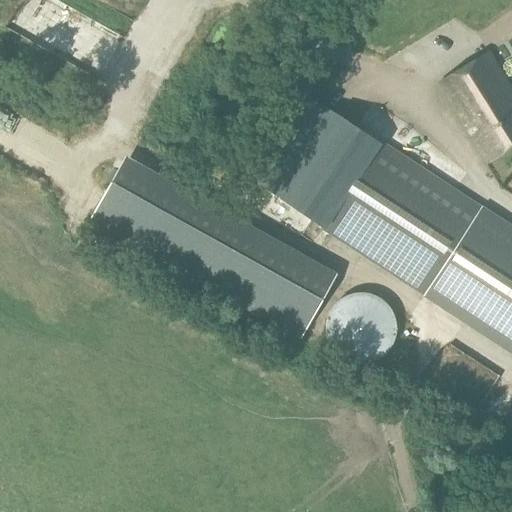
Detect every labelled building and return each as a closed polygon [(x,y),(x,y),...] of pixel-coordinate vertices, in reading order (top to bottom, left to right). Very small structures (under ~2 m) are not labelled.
[(487,163),(511,147),(511,91),(488,54),(440,84),(487,163)] [(511,232),(311,102),(260,179),(511,351),(511,232)] [(337,276),(126,158),(90,221),(301,340),(337,276)] [(327,325),(326,328),(326,331),(327,334),(327,337),(328,340),(329,343),(331,346),(332,349),(334,351),(336,353),(338,356),(341,357),(343,359),(346,361),(349,362),(352,363),(355,364),(358,364),(361,364),(364,364),(367,364),(370,363),(373,363),(375,362),(378,360),(381,359),(383,357),(385,355),(387,353),(389,351),(391,348),(393,346),(394,343),(395,340),(396,337),(396,334),(396,331),(396,328),(396,325),(396,322),(395,319),(394,316),(393,314),(391,311),(390,309),(388,306),(386,304),(383,302),(381,300),(379,299),(378,298),(377,298),(375,297),(374,297),(373,296),(372,296),(369,295),(366,295),(363,294),(360,294),(357,295),(354,295),(351,296),(348,297),(345,298),(343,300),(340,302),(338,304),(336,306),(334,308),(332,311),(330,313),(329,316),(328,319),(327,322),(327,325)] [(456,379),(456,392),(472,393),(473,380),(463,380),(464,363),(438,362),(438,379),(456,379)]
